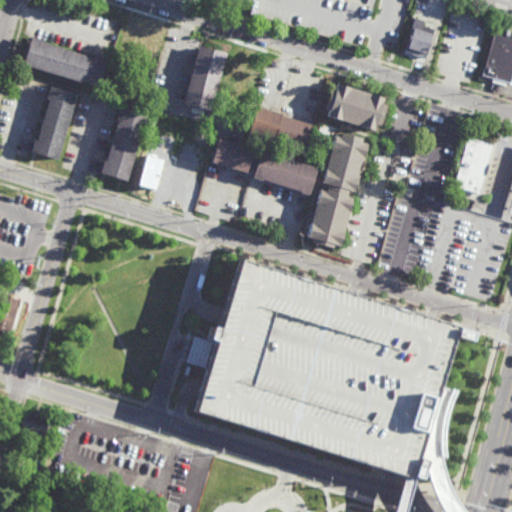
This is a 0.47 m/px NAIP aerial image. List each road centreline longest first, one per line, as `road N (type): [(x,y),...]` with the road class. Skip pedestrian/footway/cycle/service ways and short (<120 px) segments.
road 1 (residential): [(511,113),(147,0)]
road 2 (residential): [(511,322),(199,230)]
road 3 (residential): [(147,421),(445,511)]
road 4 (residential): [(74,193),(0,453)]
road 5 (residential): [(147,421),(33,386),(0,367)]
road 6 (residential): [(199,230),(74,193)]
